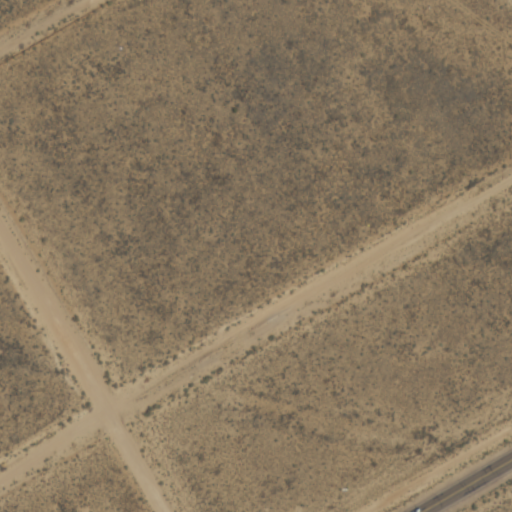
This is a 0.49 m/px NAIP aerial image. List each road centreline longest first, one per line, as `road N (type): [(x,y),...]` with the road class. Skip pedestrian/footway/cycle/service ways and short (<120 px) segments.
road 1 (track): [(511,179),(0,473)]
road 2 (track): [(172,511),(0,222)]
